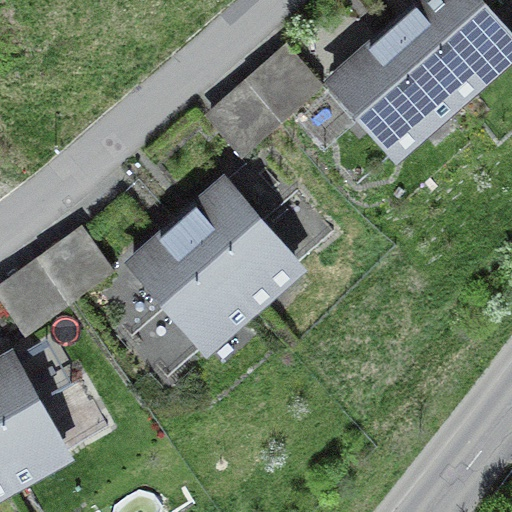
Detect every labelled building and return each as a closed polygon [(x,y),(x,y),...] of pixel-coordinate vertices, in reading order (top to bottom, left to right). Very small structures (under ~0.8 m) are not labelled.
[(511,45),(472,0),(417,0),(388,26),(454,102),(511,52),(511,45)] [(394,154),(454,102),(388,26),(328,77),(394,154)] [(323,88),(284,44),(203,115),(242,159),(323,88)] [(221,175),(173,216),(256,312),(304,271),(221,175)] [(206,356),(256,312),(173,216),(122,260),(206,356)] [(83,223),(0,284),(0,303),(25,337),(117,270),(83,223)] [(7,347),(0,351),(0,468),(15,494),(74,459),(7,347)] [(0,502),(15,494),(0,468),(0,502)]
